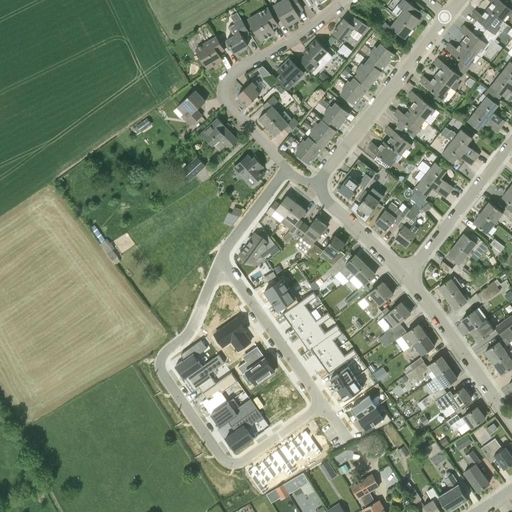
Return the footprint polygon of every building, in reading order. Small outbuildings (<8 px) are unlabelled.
[(297,12),(303,9),(297,0),(284,0),(274,6),(286,26),(300,17),(297,12)] [(304,0),(310,8),(323,0),(304,0)] [(393,0),(389,6),(393,10),(392,12),(397,16),(402,9),(398,6),(401,3),(398,1),(397,0),(393,0)] [(420,11),(405,0),(402,0),(400,4),(405,8),(398,18),(412,29),(420,19),(416,16),(420,11)] [(488,0),(492,3),(487,9),(502,21),(507,15),(509,16),(511,12),(511,9),(499,0),(488,0)] [(261,41),(275,33),(272,28),(278,25),(268,8),(248,19),(261,41)] [(497,27),(502,21),(487,9),(482,15),(476,10),(471,15),(487,28),(484,33),(491,38),(490,39),(494,41),(501,32),(498,30),(499,28),(497,27)] [(368,28),(355,17),(350,24),(344,19),(333,33),(343,41),(349,34),(358,40),(362,35),(368,28)] [(396,31),(405,38),(412,29),(398,18),(391,26),(386,22),(382,27),(392,36),(396,31)] [(234,53),(248,45),(242,36),(249,32),(242,19),(238,21),(230,26),(235,35),(226,40),(234,53)] [(480,37),(464,25),(459,31),(466,36),(461,42),(476,54),(482,47),(483,49),(488,43),(487,43),(490,39),(491,38),(484,33),(480,37)] [(336,40),(331,36),(326,43),(330,47),(336,40)] [(208,69),(222,60),(218,53),(224,50),(216,37),(196,49),(208,69)] [(312,72),(318,65),(315,62),(327,50),(316,40),(306,49),(308,51),(305,54),(306,55),(300,61),(312,72)] [(476,54),(461,42),(457,48),(450,43),(445,48),(461,61),(457,66),(465,72),(473,62),(471,60),(476,54)] [(345,43),(339,51),(347,56),(353,49),(345,43)] [(388,63),(395,54),(381,43),(378,48),(376,46),(372,50),(388,63)] [(388,63),(372,50),(369,55),(371,56),(368,60),(382,71),(388,63)] [(281,74),(276,79),(288,91),(304,72),(289,58),(277,70),(281,74)] [(435,75),(450,87),(455,81),(457,82),(462,76),(465,72),(457,66),(454,70),(438,58),(434,64),(440,69),(435,75)] [(511,59),(511,61),(510,61),(500,73),(511,82),(511,59)] [(362,63),(359,67),(375,80),(382,71),(368,60),(364,65),(362,63)] [(260,67),(264,75),(269,73),(265,64),(260,67)] [(354,78),(368,88),(375,80),(359,67),(356,72),(358,73),(354,78)] [(511,82),(500,73),(491,86),(487,91),(498,99),(508,87),(511,90),(511,82)] [(326,75),(322,81),(325,84),(330,79),(326,75)] [(419,82),(443,100),(447,103),(456,91),(450,87),(435,75),(431,81),(424,76),(419,82)] [(346,85),(361,97),(368,88),(354,78),(351,82),(349,80),(346,85)] [(248,106),(256,100),(254,98),(260,94),(255,89),(257,87),(252,82),(237,95),(248,106)] [(280,85),(276,87),(282,94),(285,91),(280,85)] [(341,95),(355,106),(361,97),(346,85),(342,89),(344,90),(341,95)] [(205,101),(195,90),(177,107),(184,115),(182,116),(191,126),(202,116),(196,110),(205,101)] [(409,108),(425,120),(429,114),(431,115),(436,110),(412,91),(408,97),(414,102),(409,108)] [(498,99),(487,91),(484,95),(486,97),(477,109),(501,128),(505,121),(493,112),(498,104),(496,102),(498,99)] [(267,127),(280,115),(272,106),(278,101),(273,96),(263,105),(267,110),(259,118),(267,127)] [(310,99),(302,106),(307,110),(314,104),(310,99)] [(331,105),(330,106),(327,109),(343,122),(350,113),(336,102),(332,107),(331,105)] [(398,109),(394,115),(417,134),(422,128),(419,126),(425,120),(409,108),(405,114),(398,109)] [(322,119),(336,130),(343,122),(327,109),(324,114),(326,115),(322,119)] [(501,128),(477,109),(468,121),(479,129),(484,122),(497,132),(501,128)] [(280,115),(267,127),(275,136),(284,128),(289,133),(299,123),(293,118),(292,119),(284,111),(281,115),(280,115)] [(453,116),(437,138),(447,145),(462,123),(453,116)] [(222,137),(229,145),(231,147),(238,140),(225,126),(218,118),(201,133),(212,146),(222,137)] [(336,130),(322,119),(319,124),(317,122),(314,127),(330,139),(336,130)] [(138,127),(135,129),(138,133),(140,131),(141,132),(145,128),(141,123),(137,127),(138,127)] [(413,145),(388,126),(384,132),(391,137),(386,143),(403,156),(408,149),(409,150),(413,145)] [(309,137),(323,148),(330,139),(314,127),(310,131),(312,132),(309,137)] [(452,142),(475,160),(480,154),(467,145),(473,137),(461,129),(452,142)] [(291,136),(286,141),(290,144),(295,139),(291,136)] [(300,144),(316,156),(323,148),(309,137),(306,141),(304,139),(300,144)] [(392,166),(395,161),(397,163),(403,156),(386,143),(384,141),(379,147),(372,142),(368,148),(377,155),(374,159),(387,169),(390,164),(392,166)] [(442,154),(453,163),(459,155),(471,165),(475,160),(452,142),(442,154)] [(316,156),(300,144),(297,148),(299,149),(296,154),(310,165),(316,156)] [(206,166),(198,157),(180,173),(188,182),(206,166),(205,166),(206,166)] [(250,162),(245,157),(234,168),(251,186),(263,176),(259,171),(263,167),(255,157),(250,162)] [(349,198),(360,184),(364,187),(376,173),(358,160),(347,174),(349,176),(339,189),(349,198)] [(426,175),(450,193),(454,187),(441,178),(447,170),(436,162),(426,175)] [(450,193),(426,175),(417,187),(427,195),(433,188),(445,198),(450,193)] [(511,205),(511,188),(510,187),(502,197),(511,205)] [(362,202),(369,192),(366,190),(359,199),(362,202)] [(369,215),(380,201),(369,192),(362,202),(358,206),(369,215)] [(416,202),(420,197),(415,192),(410,198),(416,202)] [(286,217),(296,203),(287,195),(280,204),(276,201),(268,213),(272,216),(277,210),(285,216),(286,217)] [(416,202),(422,209),(428,202),(420,197),(416,202)] [(423,210),(422,209),(416,202),(410,209),(411,210),(410,210),(416,217),(423,210)] [(428,202),(422,209),(423,210),(425,212),(432,206),(428,202)] [(502,213),(489,202),(481,212),(495,223),(502,213)] [(295,234),(303,223),(299,220),(306,210),(296,203),(286,217),(285,216),(281,222),(290,229),(288,232),(293,236),(295,234)] [(398,225),(406,215),(399,210),(390,203),(375,222),(386,231),(394,221),(398,225)] [(242,210),(234,207),(231,214),(240,217),(242,210)] [(486,234),(495,223),(481,212),(473,223),(486,234)] [(412,226),(408,223),(411,219),(406,215),(398,225),(397,226),(402,229),(395,238),(406,246),(421,227),(415,222),(412,226)] [(314,243),(316,240),(327,226),(316,218),(309,228),(303,223),(295,234),(311,246),(314,243)] [(273,257),(281,251),(266,231),(260,238),(256,235),(240,255),(251,264),(265,247),(273,257)] [(456,245),(471,257),(483,242),(473,233),(469,237),(465,234),(456,245)] [(346,244),(335,235),(324,249),(323,251),(320,255),(334,265),(337,262),(345,254),(340,251),(346,244)] [(107,239),(100,244),(113,261),(118,258),(112,250),(114,249),(107,239)] [(504,247),(494,239),(490,244),(493,247),(499,251),(500,252),(504,247)] [(311,257),(319,247),(314,243),(311,246),(306,253),(311,257)] [(456,245),(448,255),(457,262),(452,269),(454,270),(454,271),(469,282),(474,279),(476,277),(466,269),(464,272),(462,270),(464,268),(463,267),(471,257),(456,245)] [(323,251),(319,247),(311,257),(315,261),(320,255),(323,251)] [(499,251),(493,247),(491,250),(495,257),(499,251)] [(334,265),(325,273),(321,277),(324,280),(331,274),(334,277),(339,271),(345,277),(349,281),(355,275),(365,264),(355,255),(346,265),(342,268),(337,262),(334,265)] [(493,256),(489,259),(492,266),(497,262),(493,256)] [(454,270),(452,269),(443,261),(439,266),(450,275),(454,271),(454,270)] [(304,262),(299,266),(302,271),(308,267),(304,262)] [(364,284),(375,274),(365,264),(355,275),(364,284)] [(279,266),(273,269),(276,274),(282,270),(279,266)] [(463,287),(455,276),(439,287),(447,298),(459,289),(463,287)] [(320,277),(316,282),(319,286),(324,281),(320,277)] [(265,290),(272,300),(290,287),(283,278),(265,290)] [(364,299),(369,305),(365,308),(370,312),(368,313),(373,319),(382,312),(377,306),(393,294),(383,282),(365,297),(366,297),(364,299)] [(477,295),(479,299),(497,287),(493,282),(487,286),(488,287),(477,295)] [(290,287),(272,300),(279,310),(286,304),(289,308),(300,301),(290,287)] [(497,287),(479,299),(483,304),(500,291),(497,287)] [(459,289),(447,298),(455,309),(467,300),(459,289)] [(317,297),(314,292),(282,314),(287,321),(288,320),(292,326),(311,313),(305,305),(317,297)] [(359,297),(355,292),(345,301),(348,305),(359,297)] [(410,313),(401,302),(390,312),(387,308),(382,312),(386,316),(385,316),(392,325),(386,331),(385,332),(385,334),(379,339),(382,343),(403,327),(399,322),(410,313)] [(470,330),(487,319),(479,307),(462,319),(470,330)] [(320,325),(331,317),(328,312),(316,321),(311,313),(292,326),(296,332),(295,332),(300,339),(301,338),(320,325)] [(511,324),(511,315),(511,316),(511,319),(496,331),(499,334),(509,327),(508,327),(511,324)] [(240,351),(252,343),(244,333),(247,331),(239,319),(218,334),(226,345),(233,341),(240,351)] [(494,330),(487,319),(470,330),(478,341),(494,330)] [(407,333),(403,327),(382,343),(385,348),(402,336),(410,347),(415,344),(426,335),(418,324),(407,333)] [(312,350),(340,330),(337,325),(325,333),(320,325),(301,338),(305,344),(304,345),(309,352),(312,350)] [(494,363),(506,354),(502,348),(511,341),(511,332),(509,327),(499,334),(503,340),(486,351),(494,363)] [(340,330),(312,350),(317,357),(318,356),(322,362),(340,349),(335,341),(344,334),(340,330)] [(434,347),(426,335),(415,344),(423,355),(434,347)] [(176,365),(185,378),(201,367),(193,358),(205,349),(199,341),(179,356),(182,361),(176,365)] [(325,368),(330,375),(358,355),(355,350),(346,356),(340,349),(322,362),(326,368),(325,368)] [(506,354),(494,363),(502,374),(511,367),(511,350),(506,354)] [(256,384),(275,371),(265,358),(262,360),(258,354),(259,354),(258,353),(238,367),(243,374),(247,372),(256,384)] [(201,367),(185,378),(195,391),(200,388),(203,392),(216,383),(209,374),(225,363),(219,355),(201,367)] [(449,367),(441,356),(430,364),(431,366),(430,366),(429,365),(428,366),(424,361),(413,370),(406,374),(413,384),(434,370),(438,375),(449,367)] [(413,370),(424,361),(421,357),(409,365),(413,370)] [(332,378),(339,388),(357,376),(347,363),(339,369),(341,371),(332,378)] [(435,401),(447,393),(444,388),(446,386),(446,387),(457,379),(449,367),(438,375),(432,380),(439,389),(421,401),(426,408),(435,401)] [(201,401),(211,414),(229,401),(222,391),(237,380),(231,372),(216,383),(203,392),(206,397),(201,401)] [(382,378),(377,372),(373,374),(378,381),(382,378)] [(405,375),(400,379),(403,383),(408,380),(405,375)] [(345,400),(363,387),(356,377),(338,390),(345,400)] [(285,415),(299,406),(286,386),(283,388),(277,380),(259,392),(278,419),(284,414),(285,415)] [(460,406),(471,399),(463,387),(450,397),(447,393),(435,401),(442,411),(456,402),(460,407),(454,411),(456,414),(463,410),(460,406)] [(354,408),(360,418),(378,405),(371,396),(354,408)] [(235,409),(229,401),(211,414),(220,427),(228,421),(231,426),(257,408),(250,399),(235,409)] [(426,408),(421,401),(417,403),(422,410),(426,408)] [(378,405),(360,418),(368,429),(379,422),(381,426),(393,419),(387,411),(383,413),(378,405)] [(472,428),(485,418),(477,407),(459,419),(456,415),(447,420),(454,431),(468,421),(472,428)] [(257,408),(231,426),(235,431),(226,438),(235,451),(253,438),(246,428),(257,421),(258,422),(264,418),(257,408)] [(425,416),(420,419),(424,425),(429,422),(425,416)] [(491,433),(499,427),(495,422),(487,427),(491,433)] [(318,460),(323,457),(308,433),(299,439),(293,443),(304,460),(314,454),(318,460)] [(464,438),(468,445),(473,442),(469,435),(464,438)] [(445,437),(440,441),(444,447),(450,444),(445,437)] [(497,459),(504,469),(511,463),(511,456),(505,447),(502,449),(495,438),(481,448),(491,463),(497,459)] [(277,452),(292,476),(297,473),(293,467),(304,460),(293,443),(287,447),(286,446),(277,452)] [(397,450),(402,459),(410,454),(405,446),(397,450)] [(436,466),(447,458),(442,450),(441,450),(433,456),(430,458),(436,466)] [(470,479),(478,491),(489,483),(476,465),(480,462),(473,451),(464,458),(470,467),(464,471),(470,479)] [(287,479),(292,476),(277,452),(267,458),(268,459),(262,462),(272,479),(283,473),(287,479)] [(324,471),(331,466),(328,460),(320,465),(324,471)] [(246,471),(261,495),(266,492),(262,486),(272,479),(262,462),(256,466),(255,465),(246,471)] [(341,467),(344,473),(349,470),(346,464),(341,467)] [(445,476),(445,478),(451,489),(438,496),(441,501),(441,500),(448,511),(468,499),(452,473),(451,474),(450,473),(446,473),(445,476)] [(379,486),(372,474),(351,486),(358,498),(360,497),(369,491),(379,486)] [(283,485),(276,489),(281,497),(282,498),(289,494),(283,485)] [(407,492),(415,504),(422,499),(414,488),(413,488),(407,492)] [(441,511),(436,504),(441,501),(438,496),(433,488),(427,491),(432,500),(424,505),(427,511),(441,511)] [(362,511),(385,511),(379,500),(375,502),(369,491),(360,497),(366,507),(361,510),(362,511)]
